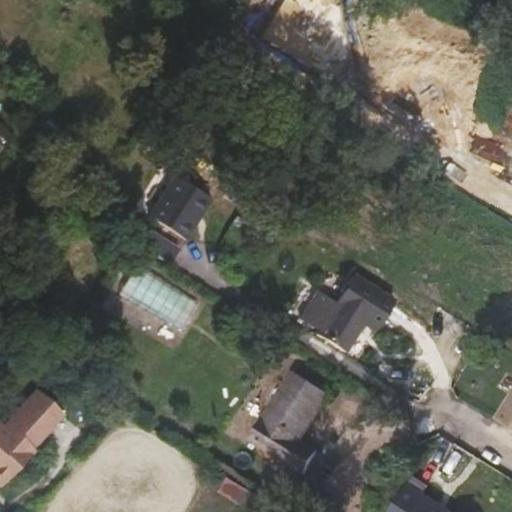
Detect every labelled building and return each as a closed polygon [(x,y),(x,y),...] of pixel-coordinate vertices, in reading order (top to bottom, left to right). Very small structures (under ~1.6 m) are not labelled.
[(161,210),(197,234),(223,193),(187,170),(161,210)] [(166,228),(156,242),(181,259),(191,244),(166,228)] [(364,274),(353,293),(395,319),(407,299),(364,274)] [(353,293),(328,331),(359,350),(377,321),(391,327),(395,319),(353,293)] [(305,365),(261,429),(314,465),(329,443),(311,429),(338,386),(305,365)] [(69,396),(41,373),(9,413),(0,406),(0,461),(11,471),(42,433),(40,431),(69,396)] [(284,484),(296,506),(328,490),(314,469),(284,484)] [(416,479),(397,511),(455,511),(426,496),(431,487),(416,479)]
